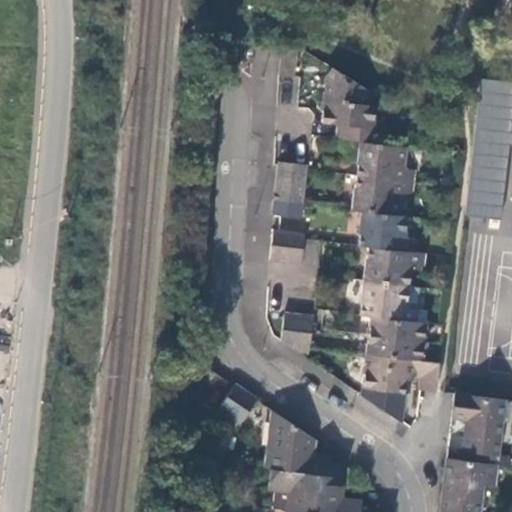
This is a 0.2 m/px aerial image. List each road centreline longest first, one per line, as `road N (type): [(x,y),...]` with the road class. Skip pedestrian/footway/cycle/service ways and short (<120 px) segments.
road 1 (unclassified): [(410,511),(389,465),(255,373),(228,334),(245,0)]
road 2 (unclassified): [(16,511),(66,31),(59,0)]
